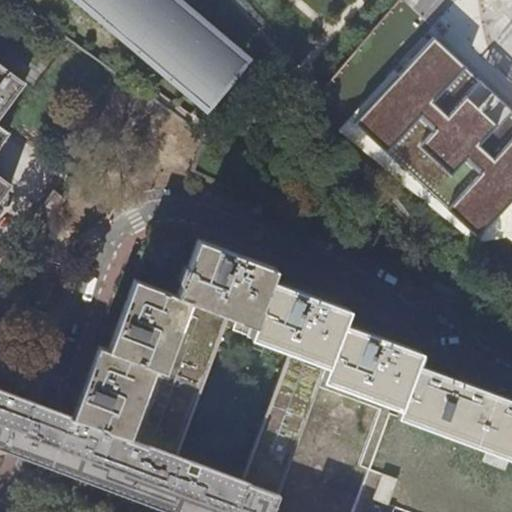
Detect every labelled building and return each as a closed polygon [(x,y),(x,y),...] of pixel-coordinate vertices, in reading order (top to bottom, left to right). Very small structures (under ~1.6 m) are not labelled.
[(88,0),(194,88),(229,46),(174,0),(88,0)] [(511,85),(501,76),(486,76),(486,61),(474,61),(441,31),(360,122),(484,234),(511,234),(511,85)] [(386,81),(354,54),(328,83),(361,111),(386,81)] [(0,261),(5,255),(0,251),(0,201),(13,185),(0,175),(0,144),(9,131),(0,124),(0,116),(26,81),(0,61),(0,261)] [(235,75),(228,69),(216,85),(222,90),(229,85),(235,75)] [(64,200),(63,199),(54,192),(37,214),(53,223),(64,200)] [(274,266),(196,238),(175,295),(188,299),(253,323),(269,278),(274,266)] [(95,344),(69,414),(127,435),(153,366),(162,369),(188,299),(175,295),(129,278),(104,347),(95,344)] [(269,278),(253,323),(248,334),(326,363),(321,377),(352,389),(400,406),(416,362),(420,351),(342,321),(347,307),(269,278)] [(47,406),(27,398),(25,398),(31,378),(0,366),(0,446),(27,457),(54,467),(136,496),(179,511),(272,511),(321,377),(326,363),(248,334),(253,323),(188,299),(162,369),(153,366),(127,435),(69,414),(47,406)] [(511,398),(416,362),(400,406),(397,414),(486,446),(482,459),(503,466),(508,455),(511,456),(511,398)] [(352,389),(321,377),(272,511),(511,511),(511,456),(508,455),(503,466),(482,459),(486,446),(397,414),(400,406),(352,389)]
